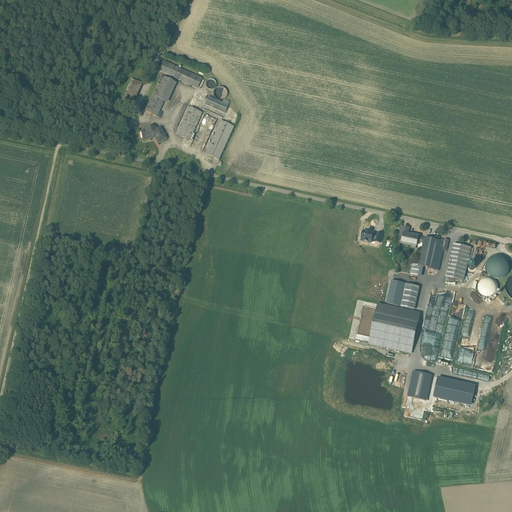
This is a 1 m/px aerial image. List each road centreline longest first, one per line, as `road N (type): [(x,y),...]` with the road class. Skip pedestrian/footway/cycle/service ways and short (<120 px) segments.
road 1 (unclassified): [(511,241),(0,129)]
road 2 (track): [(0,411),(62,144)]
road 3 (track): [(112,155),(186,0)]
